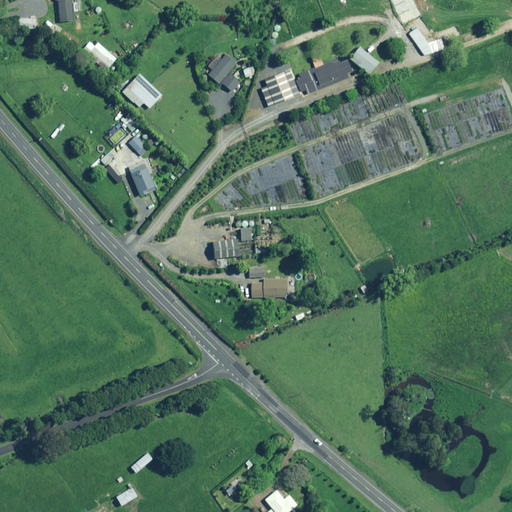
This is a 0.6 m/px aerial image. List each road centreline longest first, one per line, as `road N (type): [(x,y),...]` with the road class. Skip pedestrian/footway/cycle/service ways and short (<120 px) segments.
road 1 (primary): [(223,357),(0,119)]
road 2 (unclassified): [(223,357),(189,380),(0,452)]
road 3 (primary): [(397,511),(223,357)]
